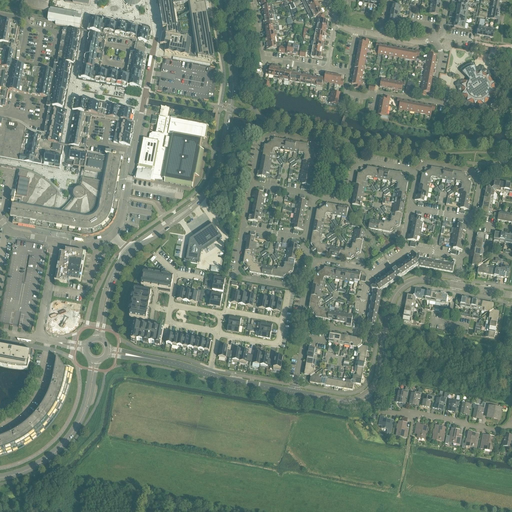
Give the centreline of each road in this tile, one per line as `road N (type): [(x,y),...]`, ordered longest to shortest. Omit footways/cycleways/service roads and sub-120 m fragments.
road 1 (tertiary): [(128,255),(202,198),(218,170),(233,88),(222,0)]
road 2 (unclassified): [(114,233),(152,51)]
road 3 (tertiary): [(0,479),(37,466),(71,437),(98,361)]
road 4 (tertiary): [(91,360),(82,407),(63,441),(0,475)]
road 5 (residential): [(313,195),(345,202),(352,169),(364,161),(411,173)]
road 6 (residential): [(443,34),(431,101),(376,94)]
